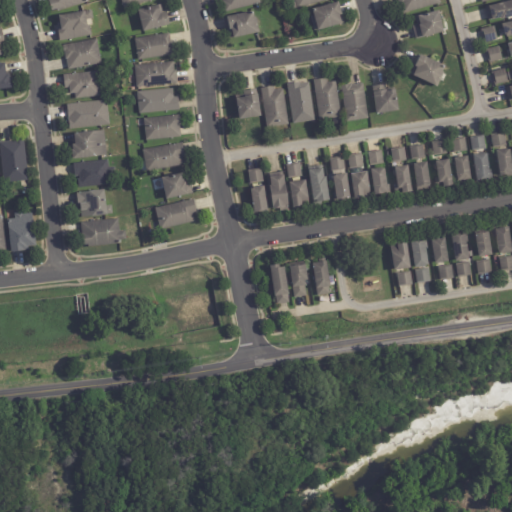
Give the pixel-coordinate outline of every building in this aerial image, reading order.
[(89,0),(90,2),(54,13),(50,0),(89,0)] [(160,0),(125,10),(122,0),(160,0)] [(225,5),(224,2),(226,1),(225,0),(261,0),(262,4),(227,12),(225,5)] [(334,0),(299,9),(298,9),(294,10),(292,2),(296,1),(295,0),(334,0)] [(405,13),(403,6),(401,6),(399,0),(440,0),(442,4),(405,14),(405,13)] [(511,0),(511,15),(500,18),(499,17),(491,19),(490,18),(486,19),(482,6),(505,0),(511,0)] [(344,13),(345,15),(343,16),(345,24),(321,31),(320,30),(317,31),(312,16),(316,15),(314,10),(341,2),(344,13)] [(162,11),(163,13),(166,13),(170,24),(166,26),(145,32),(139,11),(161,5),(162,11)] [(61,40),(58,24),(62,23),(61,16),(93,11),(94,19),(88,20),(89,26),(92,26),(93,36),(61,41),(61,40)] [(418,37),(415,27),(419,26),(417,17),(441,11),(447,32),(418,40),(418,37)] [(229,32),(229,31),(230,31),(228,18),(254,12),(259,34),(231,40),(229,32)] [(511,34),(504,36),(503,33),(501,34),(499,23),(511,19),(511,34)] [(495,37),(495,39),(482,42),(479,28),(492,25),(495,37)] [(171,35),(172,45),(174,44),(176,56),(139,61),(136,39),(170,34),(171,35)] [(69,68),(68,60),(67,60),(66,54),(65,54),(64,46),(98,40),(103,64),(70,70),(69,68)] [(499,56),(499,58),(485,61),(482,48),(496,45),(499,56)] [(415,75),(418,68),(416,67),(422,55),(447,67),(437,87),(415,75)] [(175,64),(175,71),(178,71),(179,84),(138,88),(136,66),(175,63),(175,64)] [(7,65),(8,76),(11,75),(12,80),(13,80),(14,89),(0,90),(0,64),(7,64),(7,65)] [(492,82),(489,71),(503,68),(506,81),(492,85),(492,82)] [(100,81),(102,96),(77,100),(76,94),(72,94),(71,88),(66,89),(65,76),(99,72),(100,81)] [(341,118),(321,121),(315,81),(328,79),(329,84),(337,82),(343,117),(341,118)] [(306,84),(311,83),(317,121),(295,125),(289,85),(302,83),(302,84),(306,84)] [(343,86),(352,85),(352,86),(365,84),(370,119),(348,123),(343,86)] [(388,89),(397,88),(400,112),(378,115),(375,93),(373,94),(372,87),(386,86),(386,89),(388,89)] [(262,89),(276,87),(276,91),(285,90),(290,125),(268,129),(262,89)] [(258,96),(262,117),(241,121),(237,101),(236,101),(235,96),(244,95),(243,92),(255,89),(257,96),(258,96)] [(175,96),(175,98),(180,98),(181,111),(141,114),(139,93),(174,90),(175,96)] [(69,121),(69,117),(68,105),(107,101),(110,126),(70,130),(69,121)] [(183,125),(183,126),(181,126),(183,137),(147,141),(145,120),(182,116),(183,125)] [(75,160),(74,151),(76,151),(75,146),(78,145),(76,135),(105,131),(108,156),(75,160)] [(506,147),(495,148),(493,135),(506,133),(508,146),(506,147)] [(483,151),(474,152),(472,138),(486,136),(488,150),(483,151)] [(462,153),(455,154),(453,140),(467,138),(469,152),(462,153)] [(0,143),(25,141),(29,181),(5,184),(0,143)] [(439,157),(435,158),(433,143),(448,141),(449,156),(439,157)] [(179,143),(181,155),(180,156),(181,164),(143,171),(139,149),(179,143)] [(411,147),(425,145),(427,159),(413,161),(411,147)] [(400,165),(395,166),(392,150),(406,148),(409,164),(400,165)] [(511,176),(511,177),(505,178),(505,177),(501,178),(497,152),(508,150),(508,151),(511,151),(511,157),(511,176)] [(381,167),(372,168),(370,153),(384,151),(386,166),(381,167)] [(349,156),(363,154),(365,168),(351,170),(349,156)] [(487,182),(476,184),(475,180),(478,180),(474,156),(485,154),(485,156),(487,155),(490,171),(492,181),(487,182)] [(331,159),(345,157),(347,172),(333,174),(331,159)] [(463,185),(458,186),(457,181),(459,181),(456,159),(469,157),(473,181),(465,182),(466,185),(463,185)] [(81,178),(81,177),(76,178),(75,164),(109,160),(110,169),(116,168),(117,177),(111,178),(112,186),(80,189),(79,180),(81,179),(81,178)] [(443,187),(436,188),(434,180),(439,179),(438,173),(434,170),(433,167),(435,163),(450,161),(454,187),(445,189),(444,187),(443,187)] [(301,178),(290,180),(288,166),(301,164),(304,177),(301,178)] [(428,190),(417,192),(416,188),(418,187),(414,166),(428,164),(432,186),(430,187),(431,190),(428,190)] [(402,193),(395,194),(394,186),(399,185),(397,177),(395,178),(393,176),(393,172),(394,169),(409,167),(413,194),(404,195),(403,189),(402,190),(403,192),(402,193)] [(254,185),(251,186),(249,172),(263,169),(265,183),(254,185)] [(320,206),(314,207),(313,200),(315,200),(310,171),(324,169),(326,177),(327,177),(331,201),(322,203),(322,205),(320,206)] [(386,196),(382,197),(382,195),(376,196),(372,170),(383,169),(383,170),(386,170),(389,185),(390,185),(391,195),(386,196)] [(186,180),(188,193),(184,193),(185,194),(163,199),(158,177),(180,172),(181,181),(186,180)] [(285,176),(290,206),(288,207),(289,211),(280,212),(280,210),(275,211),(274,209),(270,187),(272,187),(271,179),(270,179),(269,175),(282,172),(283,177),(285,176)] [(365,198),(356,200),(352,175),(368,172),(370,182),(370,181),(373,197),(365,198)] [(341,201),(335,202),(333,193),(337,193),(335,178),(338,177),(337,176),(348,174),(350,185),(351,185),(353,195),(352,195),(352,199),(341,201)] [(304,208),(294,209),(290,184),(307,181),(308,188),(309,187),(310,193),(311,200),(310,200),(311,206),(304,208)] [(259,216),(252,217),(250,207),(254,206),(252,191),(254,190),(254,189),(265,187),(268,213),(267,213),(268,215),(259,216)] [(83,219),(82,207),(79,207),(78,194),(107,192),(109,206),(113,206),(114,215),(109,215),(109,217),(83,219)] [(193,199),(195,211),(191,212),(193,220),(158,229),(153,208),(192,198),(193,199)] [(23,253),(14,254),(8,221),(16,219),(15,214),(24,212),(24,215),(33,214),(38,247),(30,249),(31,251),(23,253)] [(84,245),(82,224),(120,220),(121,233),(127,232),(128,241),(122,241),(122,244),(90,248),(89,245),(84,246),(84,245)] [(499,231),(503,230),(511,228),(511,254),(505,255),(505,254),(502,255),(500,238),(495,238),(493,228),(498,227),(499,231)] [(465,258),(463,258),(463,259),(452,261),(448,233),(462,230),(464,242),(463,242),(465,258)] [(490,258),(480,259),(477,236),(475,237),(475,232),(488,230),(488,235),(490,234),(493,257),(490,258)] [(429,267),(427,267),(427,268),(416,270),(412,245),(411,245),(410,242),(427,239),(427,245),(430,267),(429,267)] [(433,242),(438,241),(447,239),(450,263),(437,266),(433,242)] [(411,270),(395,272),(392,255),(390,244),(406,242),(406,245),(408,245),(411,270)] [(511,271),(503,272),(501,259),(511,257),(511,271)] [(465,274),(455,276),(453,263),(466,260),(469,274),(465,274)] [(490,273),(479,275),(477,263),(491,261),(493,273),(490,273)] [(328,295),(318,297),(316,289),(318,289),(314,266),(328,263),(332,288),(329,289),(330,295),(328,295)] [(447,278),(437,280),(435,266),(449,264),(451,278),(447,278)] [(287,304),(278,305),(272,267),(282,266),(282,269),(287,269),(291,296),(289,296),(290,304),(287,304)] [(305,297),(296,299),(294,287),(295,287),(292,268),(298,267),(298,268),(308,267),(308,272),(309,272),(311,281),(307,282),(308,287),(307,288),(308,297),(305,297)] [(429,283),(419,285),(417,271),(430,269),(432,283),(429,283)] [(411,286),(400,288),(398,274),(412,272),(414,286),(411,286)]
